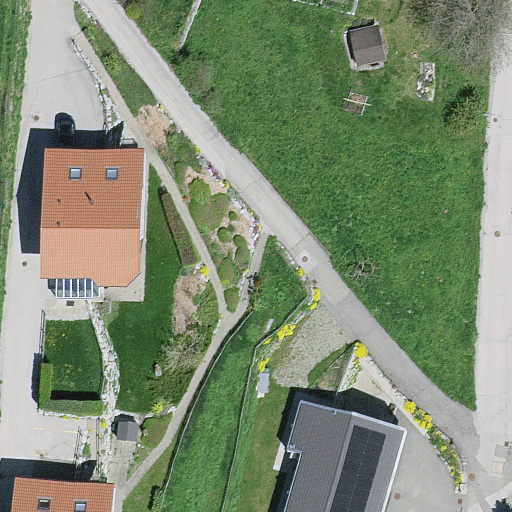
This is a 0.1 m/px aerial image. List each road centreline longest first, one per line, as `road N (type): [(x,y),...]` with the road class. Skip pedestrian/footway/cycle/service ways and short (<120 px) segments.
road 1 (residential): [(99,0),(393,360),(491,456)]
road 2 (residential): [(511,63),(491,456)]
